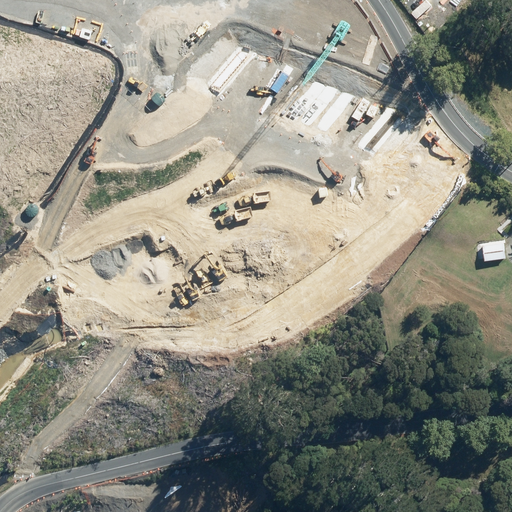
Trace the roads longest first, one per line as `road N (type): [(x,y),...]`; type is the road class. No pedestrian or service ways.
road 1 (trunk): [(51,419),(161,253),(257,132),(384,0)]
road 2 (trunk): [(290,136),(172,280),(24,511)]
road 3 (tertiary): [(172,38),(511,174)]
road 4 (trunk): [(290,136),(275,177),(162,329),(161,369),(193,417)]
road 5 (trunk): [(172,38),(138,103),(0,262)]
road 6 (tertiary): [(237,435),(285,437),(511,411)]
road 7 (trunk): [(193,417),(136,405),(113,413),(83,439),(36,511)]
road 8 (trunk): [(413,0),(290,136)]
